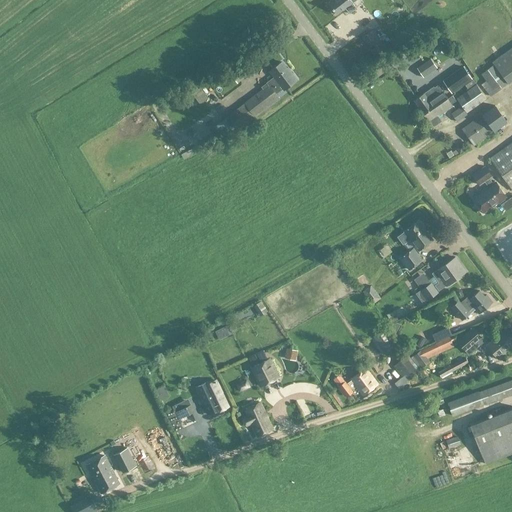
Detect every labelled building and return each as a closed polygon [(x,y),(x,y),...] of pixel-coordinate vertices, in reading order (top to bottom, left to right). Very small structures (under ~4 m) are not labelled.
[(332,0),(328,3),(337,15),(342,10),(343,11),(345,9),(349,14),(357,8),(353,3),(350,0),(332,0)] [(388,52),(372,31),(362,38),(374,54),(380,50),(384,55),(388,52)] [(511,47),(492,62),(494,64),(508,84),(511,80),(511,47)] [(430,58),(417,68),(424,78),(437,68),(430,58)] [(245,103),(255,116),(279,99),(276,94),(283,89),(284,90),(297,80),(291,71),(289,72),(282,62),(270,71),(274,77),(267,83),(269,85),(245,103)] [(490,96),(508,84),(494,64),(481,74),(486,81),(481,84),(490,96)] [(472,79),(463,67),(444,80),(452,92),(472,79)] [(467,113),(486,99),(476,84),(456,98),(467,113)] [(438,117),(453,106),(451,104),(456,101),(452,95),(447,99),(438,85),(434,88),(434,87),(424,93),(414,100),(418,106),(429,122),(430,122),(433,126),(441,121),(438,117)] [(495,105),(481,115),(494,131),(507,121),(495,105)] [(467,115),(461,106),(451,114),(457,122),(467,115)] [(494,131),(481,115),(462,128),(474,146),(494,131)] [(511,142),(490,158),(511,188),(511,142)] [(186,157),(194,148),(190,144),(182,152),(186,157)] [(496,181),(493,183),(489,178),(492,176),(485,166),(472,175),(479,184),(484,181),(488,186),(473,197),(484,212),(498,202),(499,203),(505,199),(504,198),(506,196),(496,181)] [(404,230),(416,247),(414,248),(413,248),(400,257),(409,269),(422,259),(416,251),(418,250),(419,250),(433,239),(426,230),(425,231),(423,228),(425,227),(424,226),(424,224),(422,221),(420,221),(419,220),(404,230)] [(452,282),(454,281),(466,272),(455,257),(432,274),(439,283),(435,286),(439,291),(446,286),(448,285),(448,286),(453,283),(452,282)] [(417,281),(425,274),(420,269),(412,276),(417,281)] [(420,291),(427,300),(438,292),(431,283),(420,291)] [(372,304),(380,298),(371,285),(363,291),(372,304)] [(455,294),(457,297),(461,298),(463,297),(464,294),(461,290),(458,289),(456,290),(455,294)] [(420,291),(416,294),(423,304),(427,300),(420,291)] [(468,311),(473,307),(479,314),(493,302),(487,295),(485,297),(479,291),(470,299),(468,296),(460,303),(459,301),(451,307),(462,319),(469,313),(468,311)] [(261,316),(267,312),(261,301),(254,305),(261,316)] [(448,327),(432,334),(436,342),(452,335),(448,327)] [(479,338),(481,337),(473,327),(457,341),(469,354),(483,342),(479,338)] [(511,346),(511,332),(508,327),(487,344),(499,358),(511,346)] [(386,355),(396,348),(384,330),(374,337),(386,355)] [(421,336),(417,343),(422,346),(426,339),(421,336)] [(421,350),(414,355),(422,368),(430,362),(425,356),(452,343),(449,337),(421,350)] [(287,349),(285,357),(295,359),(297,351),(287,349)] [(463,355),(448,365),(451,370),(467,360),(463,355)] [(418,373),(406,357),(394,366),(402,377),(405,376),(408,380),(418,373)] [(278,377),(269,359),(251,368),(260,386),(278,377)] [(443,375),(450,371),(447,366),(440,370),(443,375)] [(377,384),(365,368),(351,379),(352,380),(347,384),(345,382),(339,387),(347,397),(353,392),(352,391),(357,387),(363,395),(377,384)] [(235,383),(238,389),(247,385),(245,379),(235,383)] [(228,406),(221,392),(215,380),(208,383),(208,381),(195,387),(208,414),(215,410),(216,412),(228,406)] [(451,418),(511,395),(511,380),(447,405),(451,418)] [(165,386),(155,390),(160,400),(169,395),(165,386)] [(433,400),(437,408),(444,405),(441,397),(433,400)] [(174,410),(175,411),(187,405),(185,400),(172,406),(174,410)] [(259,402),(244,409),(248,418),(243,420),(246,425),(251,423),(257,436),(272,428),(259,402)] [(190,406),(177,412),(175,413),(178,421),(193,413),(190,406)] [(511,408),(470,425),(485,464),(511,453),(511,408)] [(125,441),(131,437),(126,432),(121,436),(125,441)] [(211,448),(217,446),(213,437),(207,439),(211,448)] [(458,437),(446,439),(447,446),(459,443),(458,437)] [(447,482),(437,443),(415,448),(425,488),(447,482)] [(126,448),(114,454),(122,471),(135,465),(126,448)] [(165,449),(165,471),(175,471),(175,454),(174,454),(174,449),(165,449)] [(94,479),(101,492),(119,482),(111,468),(109,469),(108,466),(110,465),(104,454),(86,464),(92,475),(94,474),(96,478),(94,479)] [(146,454),(137,460),(144,472),(153,467),(146,454)] [(457,462),(458,473),(471,471),(470,461),(457,462)] [(413,487),(416,492),(426,489),(424,483),(413,487)] [(95,489),(74,500),(80,511),(81,511),(102,502),(95,489)]
